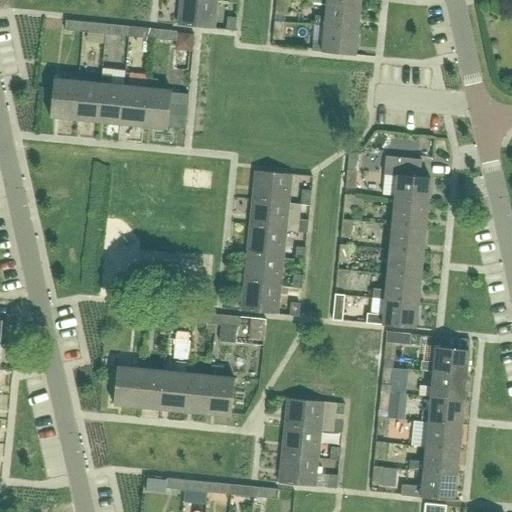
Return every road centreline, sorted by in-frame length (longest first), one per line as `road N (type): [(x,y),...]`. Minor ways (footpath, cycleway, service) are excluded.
road 1 (residential): [(84,511),(0,133)]
road 2 (unclassified): [(511,260),(481,119)]
road 3 (unclassified): [(481,119),(454,0)]
